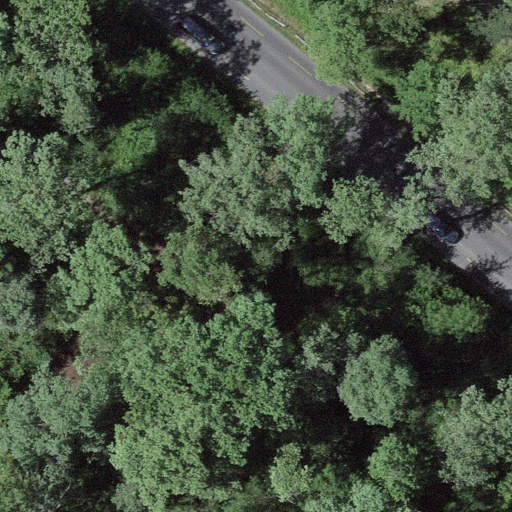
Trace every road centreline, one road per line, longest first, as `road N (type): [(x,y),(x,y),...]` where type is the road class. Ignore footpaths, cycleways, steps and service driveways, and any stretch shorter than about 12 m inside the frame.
road 1 (unknown): [(328,117),(171,283),(0,423)]
road 2 (tertiary): [(186,0),(511,266)]
